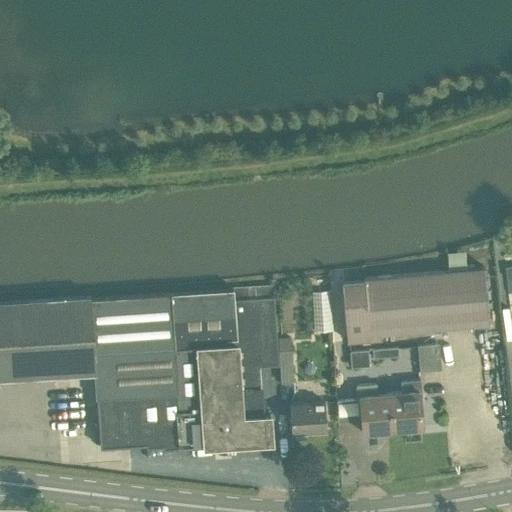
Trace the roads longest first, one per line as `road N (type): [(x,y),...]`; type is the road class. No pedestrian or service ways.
road 1 (primary): [(0,480),(279,511)]
road 2 (primary): [(333,511),(511,492)]
